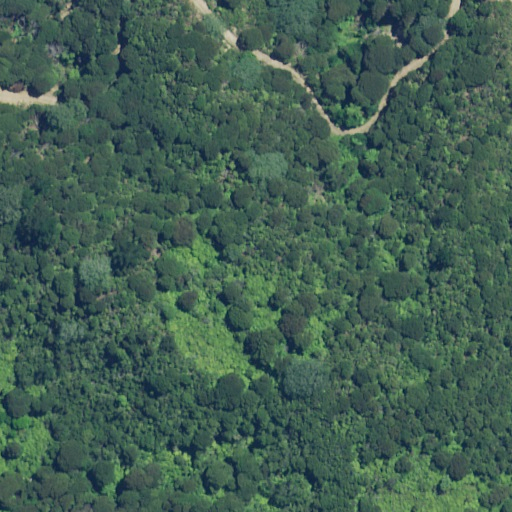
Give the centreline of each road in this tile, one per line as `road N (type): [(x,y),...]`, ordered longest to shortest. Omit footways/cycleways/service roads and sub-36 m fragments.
road 1 (track): [(197,0),(241,44),(287,66),(326,118),(349,121),(392,98),(445,42),(454,0)]
road 2 (track): [(0,88),(99,101),(115,87),(129,0)]
